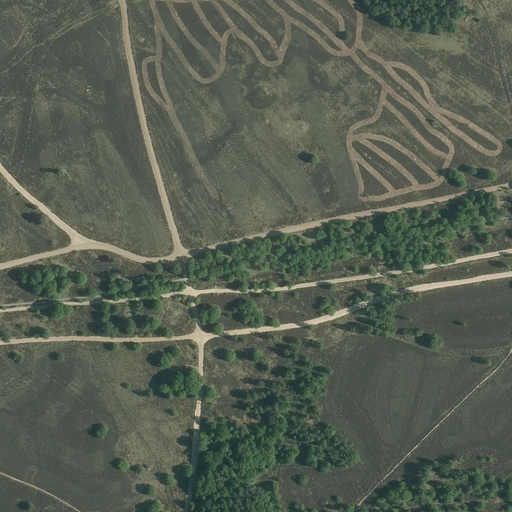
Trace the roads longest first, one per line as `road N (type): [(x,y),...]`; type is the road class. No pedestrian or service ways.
road 1 (track): [(122,0),(146,132),(201,334),(304,323),(403,289),(511,272)]
road 2 (track): [(511,251),(277,290),(0,310)]
road 3 (track): [(186,511),(201,334),(0,343)]
road 4 (track): [(180,255),(511,184)]
road 5 (track): [(180,255),(139,259),(89,243),(0,267)]
